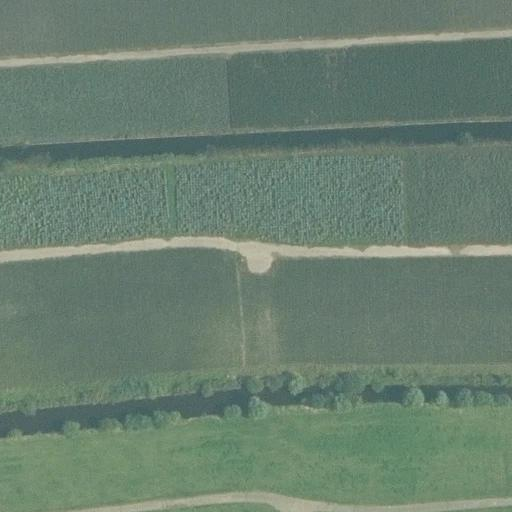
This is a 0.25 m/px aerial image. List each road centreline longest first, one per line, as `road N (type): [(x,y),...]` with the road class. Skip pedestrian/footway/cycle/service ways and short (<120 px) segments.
road 1 (track): [(0,257),(175,241),(326,254),(511,252)]
road 2 (track): [(511,33),(0,63)]
road 3 (track): [(130,511),(251,498),(343,511)]
